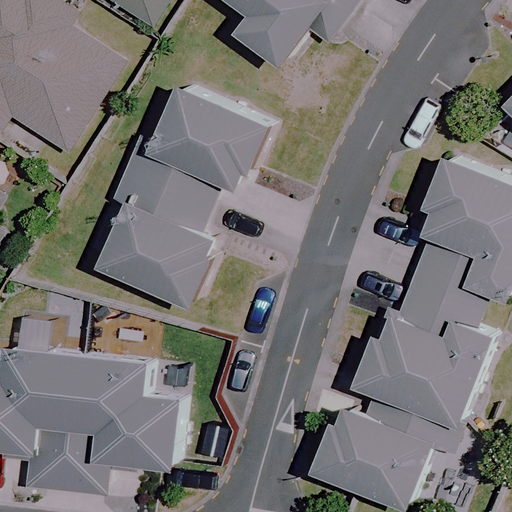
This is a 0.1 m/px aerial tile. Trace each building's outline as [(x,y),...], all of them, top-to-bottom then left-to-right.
[(132,51),(50,0),(0,0),(0,125),(14,134),(27,113),(74,143),(132,51)] [(138,0),(164,16),(174,0),(138,0)] [(259,23),(302,55),(324,26),(337,35),(362,0),(261,0),(271,7),(259,23)] [(143,204),(118,261),(210,301),(242,229),(218,219),(236,178),(260,188),(291,119),(199,78),(173,136),(153,127),(123,196),(143,204)] [(338,465),(445,506),(511,334),(511,326),(491,318),(505,281),(511,283),(511,168),(466,150),(438,223),(446,226),(412,313),(404,310),(369,401),(363,399),(338,465)] [(0,247),(8,234),(0,228),(0,216),(15,193),(0,183),(0,247)] [(0,367),(0,439),(42,444),(38,480),(116,488),(120,452),(195,460),(203,389),(169,386),(172,357),(24,341),(21,370),(0,367)]
